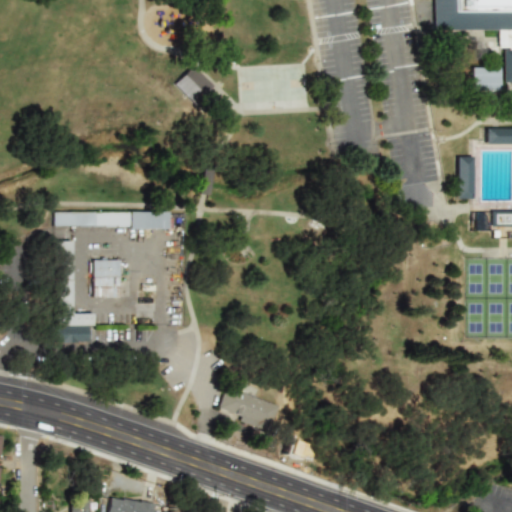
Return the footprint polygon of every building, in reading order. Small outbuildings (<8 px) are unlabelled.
[(511,0),(429,0),(429,28),(511,28),(511,0)] [(511,49),(499,49),(499,81),(511,81),(511,49)] [(171,83),(191,103),(210,85),(190,65),(171,83)] [(495,66),(467,66),(467,90),(495,90),(495,66)] [(511,127),(481,127),(481,143),(511,143),(511,127)] [(468,198),(468,156),(451,156),(451,198),(468,198)] [(206,171),(197,170),(195,194),(204,194),(206,171)] [(48,212),(48,227),(163,226),(163,211),(48,212)] [(511,213),(490,213),(490,226),(511,226),(511,213)] [(67,313),(67,241),(47,241),(47,342),(84,342),(84,325),(89,325),(89,313),(67,313)] [(115,259),(87,260),(88,297),(111,297),(111,285),(115,285),(115,259)] [(235,422),(265,431),(273,403),(221,388),(215,409),(237,416),(235,422)] [(104,511),(148,511),(150,502),(106,497),(104,511)] [(87,511),(87,499),(65,499),(65,511),(87,511)]
